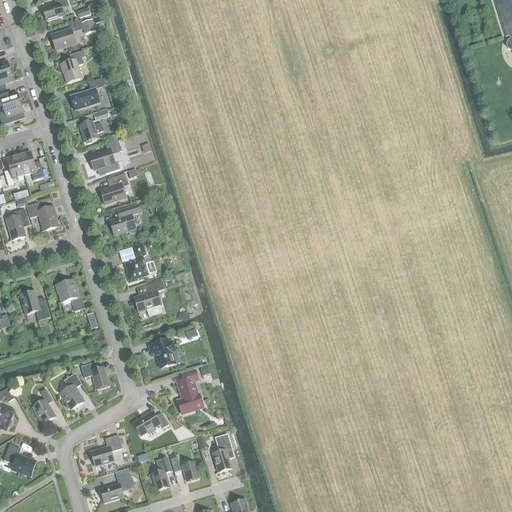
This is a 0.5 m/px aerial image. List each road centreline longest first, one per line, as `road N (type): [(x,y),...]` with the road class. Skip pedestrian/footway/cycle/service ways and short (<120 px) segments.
road 1 (residential): [(66,467),(64,446),(125,405),(130,388),(83,243)]
road 2 (residential): [(47,130),(8,0)]
